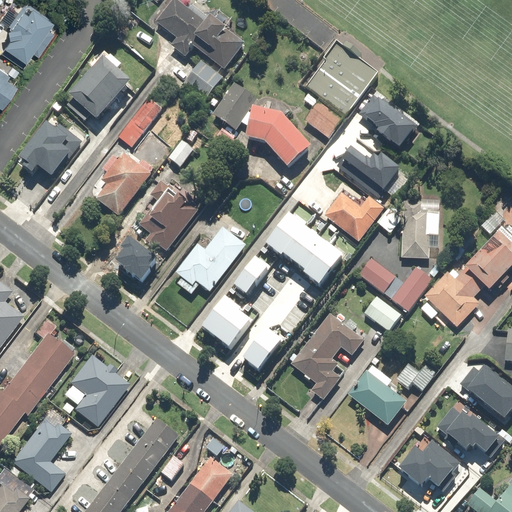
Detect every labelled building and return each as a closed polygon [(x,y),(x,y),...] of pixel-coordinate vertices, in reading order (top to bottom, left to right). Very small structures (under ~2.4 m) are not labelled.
[(174,0),(156,23),(177,39),(170,49),(185,60),(192,50),(222,72),(240,49),(174,0)] [(0,42),(0,47),(21,62),(48,22),(24,6),(0,42)] [(303,89),(344,119),(377,76),(336,45),(303,89)] [(101,62),(67,100),(95,125),(129,87),(101,62)] [(199,64),(182,88),(204,104),(222,80),(199,64)] [(0,104),(4,97),(12,86),(0,77),(0,104)] [(212,117),(235,133),(256,103),(233,87),(212,117)] [(416,130),(374,99),(356,123),(398,155),(416,130)] [(149,103),(118,139),(130,149),(161,113),(149,103)] [(340,122),(318,105),(304,123),(327,140),(340,122)] [(286,171),(308,151),(279,119),(251,113),(245,143),(263,147),(286,171)] [(49,130),(28,159),(54,177),(74,148),(49,130)] [(192,152),(181,144),(168,161),(179,169),(192,152)] [(389,186),(391,183),(398,174),(374,158),(368,166),(350,152),(340,164),(381,196),(387,189),(389,186)] [(95,202),(118,219),(149,177),(135,166),(136,166),(122,156),(100,184),(106,188),(95,202)] [(348,187),(324,218),(357,245),(382,213),(348,187)] [(137,231),(167,252),(198,210),(169,188),(137,231)] [(402,206),(400,260),(427,261),(429,207),(402,206)] [(293,212),(266,246),(282,259),(285,255),(306,272),(305,275),(323,288),(348,255),(293,212)] [(400,223),(389,212),(376,225),(387,235),(400,223)] [(221,231),(204,254),(196,248),(175,276),(192,289),(195,285),(208,296),(244,249),(221,231)] [(479,307),(472,301),(481,291),(487,296),(511,267),(511,244),(499,233),(454,282),(447,275),(423,299),(455,330),(479,307)] [(126,265),(123,269),(141,282),(153,266),(150,264),(155,257),(130,238),(124,246),(127,248),(118,259),(126,265)] [(258,259),(234,288),(247,298),(270,269),(258,259)] [(406,315),(418,300),(431,283),(415,270),(402,286),(372,263),(359,279),(406,315)] [(0,347),(21,320),(6,309),(4,307),(3,307),(3,306),(10,296),(0,288),(0,347)] [(230,297),(204,328),(229,348),(252,320),(243,312),(245,309),(230,297)] [(377,300),(364,316),(387,335),(400,318),(377,300)] [(315,387),(310,394),(323,404),(340,381),(332,375),(337,367),(331,363),(340,351),(351,359),(363,343),(344,329),(328,317),(290,368),(311,384),(315,387)] [(269,331),(246,360),(261,371),(283,342),(269,331)] [(44,338),(0,392),(0,443),(69,358),(44,338)] [(105,371),(89,359),(68,386),(84,398),(73,412),(96,430),(128,388),(112,376),(108,373),(105,371)] [(411,386),(421,393),(432,378),(422,371),(419,374),(408,366),(396,383),(408,391),(411,386)] [(475,368),(461,384),(506,421),(511,413),(511,387),(486,366),(480,372),(475,368)] [(366,375),(347,398),(386,429),(404,405),(366,375)] [(451,408),(436,426),(447,435),(444,438),(455,447),(458,444),(468,452),(471,449),(473,451),(476,447),(490,458),(503,442),(477,421),(474,423),(466,416),(464,419),(451,408)] [(157,420),(84,511),(123,511),(181,439),(157,420)] [(20,473),(21,474),(20,475),(34,484),(49,495),(63,477),(48,465),(68,437),(55,427),(52,430),(42,423),(10,466),(20,473)] [(417,448),(400,470),(422,486),(428,479),(442,489),(463,462),(432,440),(423,453),(417,448)] [(212,441),(205,451),(215,459),(222,449),(212,441)] [(171,483),(183,465),(173,458),(161,475),(171,483)] [(208,461),(169,511),(205,511),(231,478),(208,461)] [(478,492),(467,508),(472,511),(511,511),(511,487),(511,486),(497,506),(478,492)] [(18,511),(24,505),(0,488),(0,511),(18,511)]
